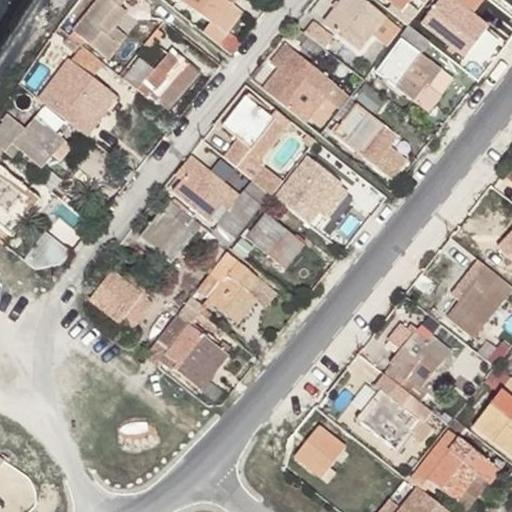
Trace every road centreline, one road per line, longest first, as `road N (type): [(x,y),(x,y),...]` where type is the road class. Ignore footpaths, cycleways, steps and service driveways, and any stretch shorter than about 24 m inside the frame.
road 1 (tertiary): [(511,92),(200,464)]
road 2 (residential): [(92,259),(297,0)]
